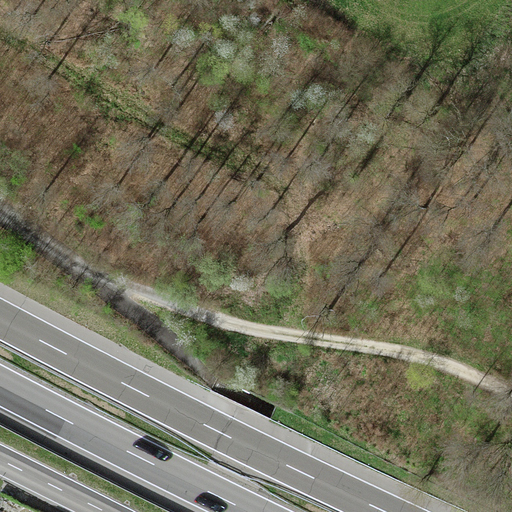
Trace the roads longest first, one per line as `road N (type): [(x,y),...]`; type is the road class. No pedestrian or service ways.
road 1 (motorway): [(376,511),(0,322)]
road 2 (motorway): [(0,388),(240,511)]
